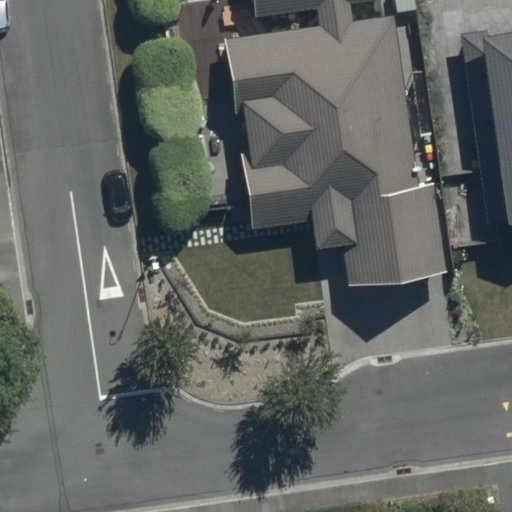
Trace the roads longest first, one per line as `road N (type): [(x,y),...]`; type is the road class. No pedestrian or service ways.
road 1 (residential): [(107,449),(44,0)]
road 2 (residential): [(107,449),(190,452),(276,442),(398,407),(511,391)]
